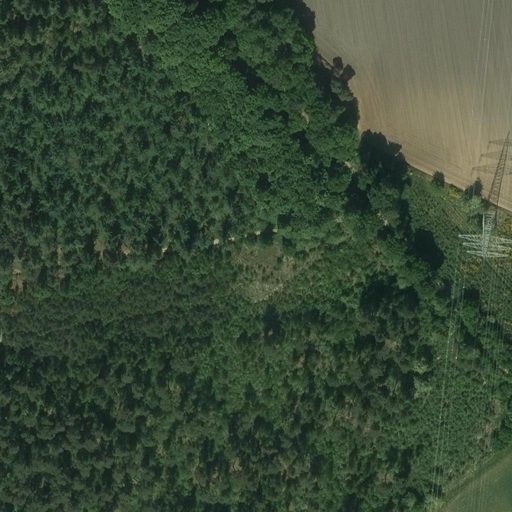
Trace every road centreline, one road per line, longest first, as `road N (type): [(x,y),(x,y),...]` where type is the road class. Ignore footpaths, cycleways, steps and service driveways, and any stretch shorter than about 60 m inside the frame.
road 1 (track): [(385,217),(0,273)]
road 2 (track): [(220,0),(385,217)]
road 3 (track): [(385,217),(511,380)]
